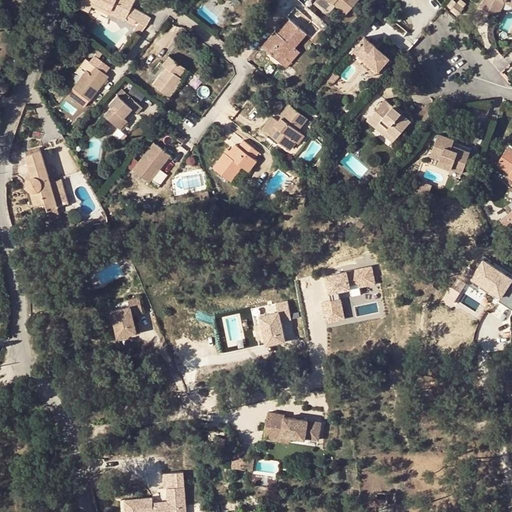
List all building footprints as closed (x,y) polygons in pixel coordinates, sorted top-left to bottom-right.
[(82,0),(82,1),(92,6),(94,3),(110,11),(109,14),(124,22),(134,2),(135,0),(134,0),(82,0)] [(345,15),(327,0),(315,0),(314,1),(338,22),(345,15)] [(327,0),(345,15),(357,0),(327,0)] [(508,0),(511,2),(511,0),(484,0),(480,8),(493,14),(501,0),(508,0)] [(511,2),(508,0),(501,0),(493,14),(497,16),(504,3),(511,6),(511,2)] [(134,2),(124,22),(143,31),(146,26),(152,17),(155,13),(134,2)] [(311,20),(294,6),(286,15),(289,18),(281,28),(283,30),(281,32),(279,30),(276,29),(264,42),(272,49),(275,46),(286,55),(306,32),(303,30),(311,20)] [(389,58),(365,37),(354,50),(364,59),(378,71),(389,58)] [(170,97),(183,79),(180,76),(185,68),(169,55),(163,64),(166,66),(168,68),(165,72),(162,71),(152,84),(170,97)] [(374,76),(378,71),(364,59),(360,63),(374,76)] [(109,76),(97,66),(91,73),(88,70),(74,86),(90,99),(109,76)] [(189,71),(185,68),(180,76),(183,79),(189,71)] [(111,105),(105,112),(120,126),(127,119),(125,116),(123,114),(125,112),(127,114),(132,108),(135,110),(138,113),(144,107),(128,93),(123,98),(118,94),(109,103),(111,105)] [(361,113),(367,118),(384,98),(378,93),(361,113)] [(411,121),(385,99),(368,118),(376,126),(381,121),(388,127),(386,129),(397,137),(411,121)] [(283,124),(280,121),(273,116),(263,130),(284,146),(290,138),(294,142),(302,131),(299,129),(308,117),(292,105),(283,117),(286,119),(283,124)] [(394,141),(397,137),(386,129),(388,127),(381,121),(376,126),(394,141)] [(302,131),(294,142),(298,145),(306,134),(302,131)] [(456,164),(454,168),(465,173),(467,168),(465,159),(463,151),(455,148),(458,141),(458,140),(441,133),(432,155),(443,159),(456,164)] [(288,149),(294,142),(290,138),(284,146),(288,149)] [(227,153),(224,151),(212,166),(230,179),(242,165),(249,170),(257,159),(255,158),(259,151),(244,139),(239,145),(236,143),(230,149),(227,153)] [(170,155),(154,142),(132,170),(149,183),(170,155)] [(461,142),(463,151),(464,148),(473,152),(475,147),(461,142)] [(511,147),(510,146),(498,163),(511,173),(510,175),(511,176),(511,147)] [(465,159),(467,168),(473,152),(464,148),(463,151),(465,159)] [(42,151),(27,155),(33,176),(31,177),(29,179),(28,181),(28,184),(28,187),(30,189),(32,191),(36,203),(46,200),(49,210),(59,207),(59,206),(69,203),(61,179),(51,181),(42,151)] [(442,164),(454,168),(456,164),(443,159),(442,164)] [(496,166),(510,175),(511,173),(498,163),(496,166)] [(501,220),(504,224),(511,219),(508,215),(501,220)] [(472,279),(511,305),(511,281),(511,280),(511,273),(483,255),(471,272),(475,274),(472,279)] [(323,302),(327,322),(344,318),(339,291),(351,288),(350,284),(359,283),(360,287),(375,283),(371,267),(326,276),(330,293),(332,292),(334,299),(331,300),(323,302)] [(114,320),(116,331),(118,337),(137,333),(133,316),(143,313),(140,298),(129,301),(130,306),(112,311),(114,320)] [(267,345),(285,341),(281,321),(292,319),(288,301),(277,303),(279,312),(261,316),(267,345)] [(109,333),(116,331),(114,320),(107,321),(109,333)] [(285,414),(269,411),(265,430),(282,433),(282,436),(290,437),(306,440),(307,438),(319,440),(322,423),(285,416),(285,414)] [(289,442),(290,437),(282,436),(282,433),(265,430),(264,437),(289,442)] [(187,504),(183,470),(163,472),(165,486),(168,486),(169,499),(154,501),(153,495),(126,498),(127,511),(179,511),(179,505),(187,504)] [(407,503),(407,491),(376,492),(377,505),(407,503)]
